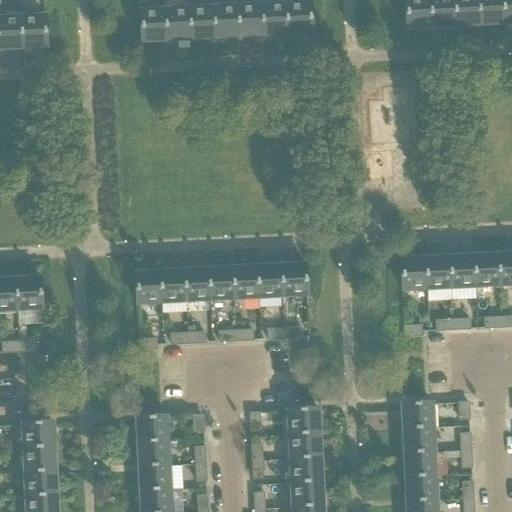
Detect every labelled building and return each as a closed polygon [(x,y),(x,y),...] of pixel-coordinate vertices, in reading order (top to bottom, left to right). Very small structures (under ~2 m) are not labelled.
[(299,0),(284,0),(285,5),(286,36),(311,35),(309,4),(300,4),(299,0)] [(431,29),(429,0),(404,0),(406,30),(423,29),(431,29)] [(453,0),(429,0),(431,29),(455,27),(453,0)] [(477,0),(453,0),(455,27),(479,26),(477,0)] [(501,0),(477,0),(479,26),(503,25),(501,0)] [(511,0),(501,0),(503,25),(511,24),(511,0)] [(284,5),(260,6),(262,37),(286,36),(284,5)] [(260,6),(236,8),(238,38),(262,37),(260,6)] [(236,8),(212,9),(214,40),(238,38),(236,8)] [(212,9),(188,10),(190,41),(214,40),(212,9)] [(188,10),(164,11),(165,42),(190,41),(188,10)] [(165,42),(164,11),(139,13),(141,43),(151,43),(165,42)] [(44,17),(19,19),(21,49),(46,48),(44,17)] [(19,19),(0,19),(0,50),(21,49),(19,19)] [(511,255),(498,256),(499,287),(511,286),(511,255)] [(498,256),(473,258),(475,288),(499,287),(498,256)] [(473,258),(449,259),(451,290),(475,288),(473,258)] [(449,259),(425,260),(427,291),(451,290),(449,259)] [(427,291),(425,260),(400,261),(402,292),(427,291)] [(305,266),(280,267),(282,298),(307,297),(305,266)] [(280,267),(256,269),(258,300),(282,298),(280,267)] [(256,269),(232,270),(233,301),(258,300),(256,269)] [(232,270),(208,271),(209,302),(233,301),(232,270)] [(208,271),(184,272),(185,303),(209,302),(208,271)] [(184,272),(159,273),(161,304),(185,303),(184,272)] [(161,304),(159,273),(135,275),(136,306),(161,304)] [(40,280),(15,281),(16,312),(41,310),(40,280)] [(15,281),(0,281),(0,312),(16,312),(15,281)] [(511,318),(501,319),(501,329),(511,328),(511,318)] [(501,329),(501,319),(484,320),(484,329),(501,329)] [(453,331),(452,321),(435,322),(436,332),(453,331)] [(469,321),(452,321),(453,331),(469,331),(469,321)] [(421,337),(421,332),(421,327),(404,328),(404,338),(421,337)] [(284,339),(301,338),(301,329),(284,330),(284,339)] [(267,340),(284,339),(284,330),(267,331),(267,340)] [(236,342),(253,341),(252,331),(236,332),(236,342)] [(219,343),(236,342),(236,332),(219,333),(219,343)] [(204,343),(204,334),(187,335),(187,344),(204,343)] [(187,335),(170,335),(170,345),(187,344),(187,335)] [(156,350),(155,346),(155,341),(138,341),(138,351),(156,350)] [(2,353),(19,353),(19,343),(2,344),(2,353)] [(19,353),(36,352),(35,343),(19,343),(19,353)] [(468,404),(458,404),(459,421),(469,421),(468,404)] [(424,405),(402,406),(402,407),(403,407),(404,430),(403,430),(403,431),(433,430),(432,429),(431,429),(430,406),(431,406),(431,405),(424,405)] [(287,412),(288,437),(319,435),(318,411),(287,412)] [(249,415),(250,432),(260,431),(259,414),(249,415)] [(202,417),(192,417),(193,435),(203,434),(202,417)] [(159,418),(136,420),(136,421),(138,421),(139,444),(137,444),(168,443),(168,442),(166,442),(165,419),(166,419),(166,418),(159,418)] [(21,425),(23,450),(53,449),(52,424),(21,425)] [(433,430),(403,431),(403,432),(404,432),(405,455),(404,455),(434,454),(434,453),(432,453),(431,430),(433,430)] [(288,437),(289,461),(320,459),(319,435),(288,437)] [(469,435),(460,436),(460,452),(470,452),(469,435)] [(168,443),(137,444),(137,445),(139,445),(140,468),(139,468),(169,467),(169,466),(167,466),(166,444),(168,443)] [(251,446),(252,463),(261,462),(260,445),(251,446)] [(194,449),(195,466),(205,465),(204,448),(194,449)] [(23,450),(24,474),(55,473),(53,449),(23,450)] [(470,452),(460,452),(461,469),(471,469),(470,452)] [(434,454),(404,455),(404,456),(405,456),(407,479),(405,479),(435,478),(435,477),(434,478),(432,454),(434,454)] [(289,461),(291,485),(321,484),(320,459),(289,461)] [(261,462),(252,463),(252,480),(262,479),(261,462)] [(205,465),(195,466),(196,483),(205,482),(205,465)] [(169,467),(139,468),(139,469),(140,469),(141,492),(140,492),(140,493),(169,491),(167,468),(169,468),(169,467)] [(24,474),(25,498),(56,497),(55,473),(24,474)] [(435,479),(435,478),(405,479),(405,480),(407,480),(408,503),(435,502),(433,479),(435,479)] [(462,484),(463,500),(473,500),(472,483),(462,484)] [(291,485),(292,509),(322,508),(321,484),(291,485)] [(169,491),(140,493),(141,493),(142,511),(182,511),(181,491),(169,492),(169,491)] [(253,494),(254,511),(264,511),(263,494),(253,494)] [(25,498),(25,511),(56,511),(56,497),(25,498)] [(196,497),(197,511),(207,511),(206,497),(196,497)] [(473,511),(473,500),(463,500),(463,511),(473,511)] [(408,503),(406,503),(406,504),(408,504),(408,511),(435,511),(435,503),(436,502),(436,501),(435,502),(408,503)]
